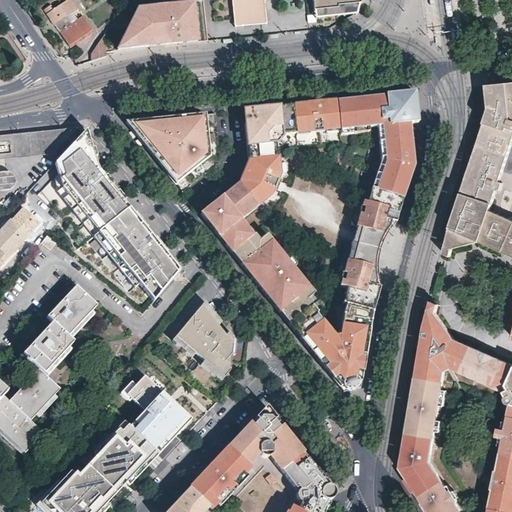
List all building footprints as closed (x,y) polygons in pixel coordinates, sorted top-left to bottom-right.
[(77,8),(71,0),(67,0),(54,9),(51,4),(45,9),(48,13),(47,14),(69,45),(92,29),(83,16),(77,20),(74,15),(76,13),(74,10),(77,8)] [(202,0),(185,0),(138,6),(126,30),(128,47),(206,39),(202,0)] [(360,2),(360,0),(231,0),(233,18),(234,21),(260,18),(258,8),(265,7),(264,0),(312,0),(313,9),(314,9),(337,6),(337,4),(359,2),(360,2)] [(337,6),(314,9),(315,17),(356,12),(359,2),(337,4),(337,6)] [(260,18),(234,21),(234,25),(266,22),(265,7),(258,8),(260,18)] [(128,47),(126,30),(117,48),(128,47)] [(86,51),(94,61),(112,47),(104,37),(86,51)] [(479,243),(511,256),(511,219),(489,210),(495,190),(498,191),(502,181),(499,180),(511,141),(511,81),(503,83),(496,112),(484,161),(477,188),(467,227),(462,246),(475,243),(479,243)] [(503,83),(487,84),(489,104),(490,109),(489,113),(496,112),(503,83)] [(418,122),(415,94),(337,102),(339,128),(340,130),(355,128),(370,127),(378,126),(383,126),(384,141),(385,156),(386,160),(382,172),(376,190),(403,199),(414,164),(414,159),(411,131),(410,123),(418,122)] [(246,123),(244,123),(248,160),(245,166),(244,170),(242,175),(239,182),(257,205),(270,194),(273,189),(277,180),(279,174),(277,157),(276,157),(274,141),(282,134),(339,128),(337,102),(244,111),(245,117),(246,123)] [(489,113),(472,162),(484,161),(496,112),(489,113)] [(219,161),(215,114),(205,115),(208,155),(175,182),(182,191),(219,161)] [(208,155),(205,115),(149,120),(128,123),(175,182),(208,155)] [(0,152),(35,149),(45,144),(50,153),(52,158),(79,128),(0,135),(0,152)] [(87,150),(83,133),(52,166),(57,172),(37,193),(58,213),(67,219),(57,232),(141,302),(147,294),(152,300),(179,269),(156,244),(109,195),(92,176),(87,150)] [(35,149),(0,152),(0,157),(50,153),(45,144),(35,149)] [(386,160),(385,156),(381,156),(381,160),(377,171),(382,172),(386,160)] [(471,164),(463,189),(477,188),(484,161),(472,162),(471,164)] [(376,190),(382,172),(377,171),(371,189),(374,189),(376,190)] [(257,205),(239,182),(219,198),(200,213),(234,257),(237,261),(288,324),(312,306),(319,300),(296,271),(292,267),(287,260),(266,234),(259,240),(249,227),(248,228),(240,219),(257,205)] [(463,189),(449,229),(467,227),(477,188),(463,189)] [(394,227),(403,199),(376,190),(374,189),(371,198),(367,197),(365,202),(363,202),(361,207),(364,208),(362,215),(359,214),(355,228),(360,229),(358,235),(355,244),(352,255),(348,254),(347,261),(346,260),(342,274),(345,275),(343,282),(340,281),(340,282),(338,287),(346,289),(344,295),(348,296),(346,304),(372,312),(374,307),(377,295),(378,291),(379,287),(377,279),(377,271),(377,260),(378,256),(379,250),(380,249),(383,241),(388,233),(394,227)] [(23,204),(10,218),(27,234),(39,221),(23,204)] [(10,218),(0,228),(0,262),(27,234),(10,218)] [(462,246),(467,227),(449,229),(443,254),(450,257),(453,248),(462,246)] [(295,264),(290,258),(287,260),(292,267),(295,264)] [(97,304),(76,284),(45,316),(51,321),(67,336),(74,328),(97,304)] [(220,320),(204,300),(200,304),(217,324),(220,320)] [(230,353),(231,342),(224,334),(219,339),(210,332),(217,324),(200,304),(174,335),(194,352),(203,359),(223,376),(229,369),(230,353)] [(312,306),(288,324),(325,370),(338,387),(339,387),(360,382),(360,381),(372,312),(346,304),(344,304),(339,335),(334,336),(314,311),(316,310),(312,306)] [(436,312),(438,305),(431,304),(429,309),(436,312)] [(511,511),(511,365),(506,363),(456,340),(452,334),(436,314),(436,312),(429,309),(426,320),(426,324),(402,462),(406,463),(406,464),(409,470),(405,472),(430,511),(511,511)] [(72,341),(67,336),(51,321),(21,352),(37,367),(42,372),(54,360),(72,341)] [(224,334),(217,324),(210,332),(219,339),(224,334)] [(235,339),(227,329),(224,334),(231,342),(235,339)] [(191,356),(194,352),(174,335),(171,339),(191,356)] [(203,359),(199,363),(219,380),(223,376),(203,359)] [(59,388),(42,372),(37,367),(9,397),(30,418),(39,409),(59,388)] [(190,421),(144,378),(135,386),(131,382),(119,394),(129,403),(143,391),(154,401),(132,425),(156,447),(160,451),(190,421)] [(360,382),(339,387),(342,392),(347,391),(348,391),(349,391),(350,391),(351,391),(352,391),(353,390),(354,390),(355,389),(359,388),(360,382)] [(44,431),(30,418),(9,397),(3,392),(0,395),(0,427),(24,451),(35,441),(44,431)] [(266,455),(269,454),(271,457),(291,436),(265,405),(217,456),(216,458),(216,460),(215,463),(213,464),(211,463),(208,466),(208,471),(205,473),(204,474),(200,474),(188,487),(209,506),(215,499),(217,501),(245,472),(242,469),(258,452),(260,454),(263,455),(266,455)] [(94,450),(99,454),(110,443),(107,440),(120,427),(123,430),(129,422),(125,418),(94,450)] [(55,486),(42,501),(53,511),(88,511),(92,508),(95,511),(100,506),(109,496),(116,488),(112,484),(122,474),(127,478),(145,459),(147,460),(151,457),(149,455),(156,447),(132,425),(129,422),(123,430),(120,427),(107,440),(110,443),(99,454),(79,475),(77,473),(65,485),(61,480),(55,486)] [(296,443),(291,436),(271,457),(300,491),(300,498),(292,511),(324,511),(331,502),(332,498),(336,492),(332,487),(329,484),(321,473),(296,443)] [(145,459),(127,478),(129,480),(135,473),(137,475),(160,451),(156,447),(149,455),(151,457),(147,460),(145,459)] [(54,485),(55,486),(61,480),(65,485),(77,473),(72,468),(60,480),(59,479),(54,485)] [(116,488),(109,496),(110,496),(127,478),(122,474),(112,484),(116,488)] [(209,506),(188,487),(164,511),(205,511),(210,507),(209,506)] [(53,511),(42,501),(39,506),(45,511),(49,511),(50,511),(101,511),(104,509),(100,506),(95,511),(92,508),(88,511),(53,511)]
